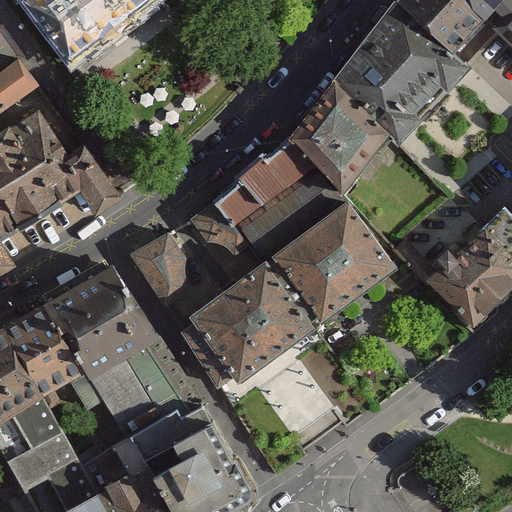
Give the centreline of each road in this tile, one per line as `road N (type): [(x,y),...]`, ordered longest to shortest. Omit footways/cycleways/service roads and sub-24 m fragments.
road 1 (residential): [(111,238),(208,173),(285,98),(366,0)]
road 2 (residential): [(278,505),(111,238)]
road 3 (residential): [(511,336),(304,484)]
road 4 (residential): [(0,303),(111,238)]
